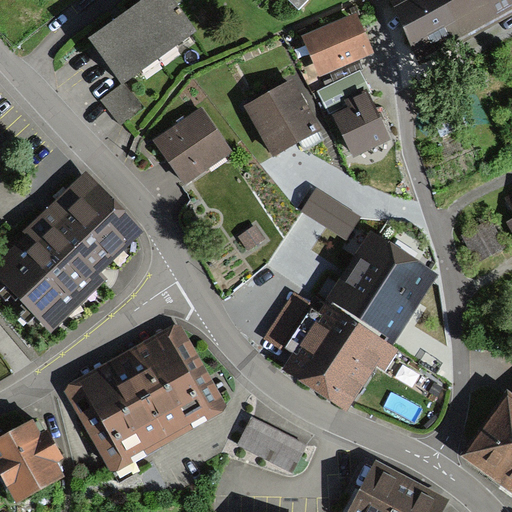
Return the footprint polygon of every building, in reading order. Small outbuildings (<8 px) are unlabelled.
[(119,87),(122,91),(128,87),(197,38),(169,0),(154,0),(90,46),(119,87)] [(289,0),(299,9),(308,0),(289,0)] [(511,0),(384,0),(421,65),(511,14),(511,0)] [(355,12),(302,37),(321,78),(375,53),(355,12)] [(361,71),(318,91),(329,114),(331,113),(347,105),(344,100),(368,88),(371,94),(372,94),(361,71)] [(295,78),(244,106),(272,157),(323,129),(295,78)] [(144,108),(128,87),(122,91),(119,87),(101,101),(121,126),(144,108)] [(331,113),(353,158),(393,139),(382,117),(371,94),(368,88),(344,100),(347,105),(331,113)] [(154,142),(186,186),(233,152),(202,108),(154,142)] [(84,175),(0,256),(0,281),(51,334),(107,279),(102,273),(142,234),(84,175)] [(361,215),(317,188),(302,212),(347,239),(361,215)] [(511,194),(500,201),(511,222),(511,194)] [(502,248),(488,223),(462,237),(475,262),(502,248)] [(256,225),(239,237),(249,250),(265,238),(256,225)] [(437,275),(373,233),(327,302),(392,344),(437,275)] [(288,349),(309,298),(291,290),(269,341),(288,349)] [(284,369),(347,411),(377,366),(385,371),(399,350),(392,344),(327,302),(284,369)] [(174,325),(69,385),(66,392),(110,469),(117,471),(222,415),(226,406),(183,328),(174,325)] [(511,393),(507,390),(461,458),(511,492),(511,393)] [(252,418),(238,442),(291,473),(305,449),(252,418)] [(33,419),(0,437),(0,471),(3,477),(18,503),(65,476),(58,463),(63,459),(47,431),(41,434),(33,419)] [(376,461),(349,511),(443,511),(449,501),(398,473),(376,461)]
